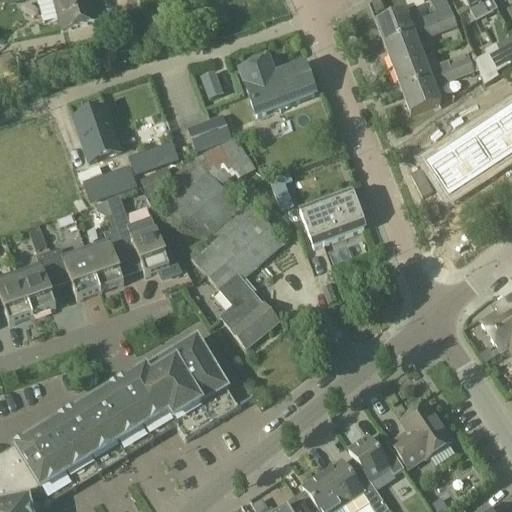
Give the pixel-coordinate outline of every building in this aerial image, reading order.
[(43,25),(57,21),(60,34),(101,23),(94,0),(37,0),(36,0),(43,25)] [(415,11),(376,25),(384,49),(423,35),(425,41),(440,35),(438,29),(439,28),(437,21),(451,16),(442,0),(429,0),(428,1),(436,17),(420,23),(415,11)] [(497,12),(491,1),(490,0),(461,0),(475,24),(497,12)] [(380,4),(371,8),(374,15),(382,12),(380,4)] [(451,16),(437,21),(439,28),(438,29),(440,35),(457,29),(451,16)] [(384,49),(393,72),(423,61),(415,38),(384,49)] [(475,63),(479,74),(482,84),(484,89),(498,80),(495,76),(507,70),(495,47),(483,53),(486,58),(475,63)] [(241,77),(257,121),(314,99),(309,84),(302,70),(280,79),(275,65),(268,67),(264,57),(248,64),(251,74),(241,77)] [(469,61),(455,67),(458,74),(456,75),(458,82),(479,74),(475,63),(473,60),(469,61)] [(393,72),(402,95),(432,84),(423,61),(393,72)] [(443,88),(458,82),(456,75),(458,74),(455,67),(437,74),(443,88)] [(201,81),(209,103),(221,98),(213,77),(201,81)] [(440,107),(432,84),(402,95),(410,118),(440,107)] [(495,84),(485,91),(489,98),(499,91),(495,84)] [(477,95),(467,102),(471,108),(481,102),(477,95)] [(511,107),(494,120),(511,147),(511,107)] [(89,168),(120,156),(103,111),(72,123),(89,168)] [(231,141),(222,118),(188,131),(196,154),(231,141)] [(442,118),(432,124),(437,131),(447,124),(442,118)] [(511,147),(494,120),(471,134),(495,170),(511,158),(511,147)] [(432,124),(422,131),(427,138),(437,131),(432,124)] [(471,134),(449,149),(472,185),(495,170),(471,134)] [(196,166),(172,184),(177,189),(156,207),(160,216),(194,253),(189,257),(233,309),(220,320),(225,326),(247,351),(277,325),(242,283),(283,248),(249,208),(242,200),(234,207),(219,191),(237,180),(240,185),(255,175),(237,147),(196,166)] [(449,149),(426,164),(449,200),(472,185),(449,149)] [(99,170),(77,178),(81,188),(102,181),(99,170)] [(147,198),(174,188),(168,172),(138,182),(147,198)] [(365,235),(351,197),(300,216),(314,254),(325,250),(365,235)] [(106,206),(94,210),(95,215),(105,220),(110,218),(106,206)] [(116,232),(126,259),(136,256),(145,280),(160,275),(162,282),(178,276),(179,277),(180,277),(166,254),(165,255),(166,256),(162,257),(148,222),(125,230),(125,229),(116,232)] [(106,243),(84,251),(100,296),(124,288),(115,263),(126,259),(116,232),(104,236),(106,243)] [(39,235),(30,238),(35,253),(44,250),(39,235)] [(60,252),(48,256),(58,283),(68,280),(77,304),(100,296),(84,251),(63,258),(60,252)] [(38,267),(17,274),(33,320),(56,312),(47,287),(58,283),(48,256),(36,260),(38,267)] [(0,303),(0,304),(9,328),(33,320),(17,274),(0,280),(0,303)] [(61,286),(50,292),(59,306),(69,300),(61,286)] [(334,288),(322,292),(327,307),(339,303),(334,288)] [(511,302),(500,310),(503,315),(504,314),(511,325),(511,302)] [(511,348),(511,325),(504,314),(503,315),(481,329),(499,357),(508,351),(511,348)] [(46,511),(46,509),(176,430),(184,443),(237,411),(197,344),(144,376),(144,377),(0,463),(0,511),(46,511)] [(423,461),(424,463),(449,446),(424,408),(399,424),(407,436),(390,447),(406,472),(423,461)] [(358,468),(370,487),(389,475),(392,479),(403,472),(384,444),(374,451),(367,440),(348,453),(358,468)] [(341,464),(321,477),(344,511),(360,511),(368,507),(370,511),(386,511),(370,487),(358,468),(348,475),(341,464)] [(299,507),(301,511),(344,511),(321,477),(301,490),(308,501),(299,507)] [(430,509),(432,511),(444,511),(446,511),(440,502),(430,509)]
